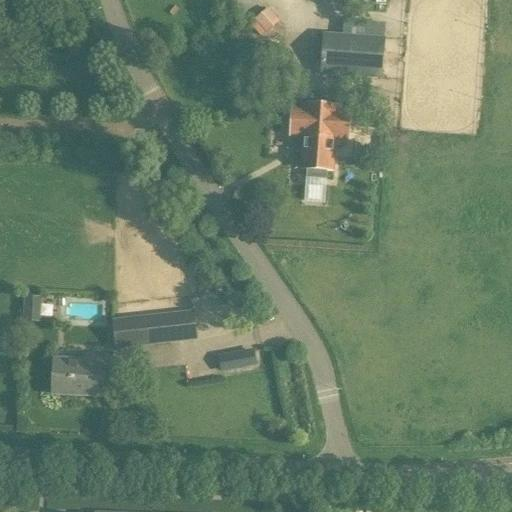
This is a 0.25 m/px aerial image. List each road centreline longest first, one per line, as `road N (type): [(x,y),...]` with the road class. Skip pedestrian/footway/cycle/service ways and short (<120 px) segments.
road 1 (unclassified): [(345,474),(303,330),(132,73),(104,0)]
road 2 (unclassified): [(0,454),(345,474)]
road 3 (unclassified): [(511,466),(345,474)]
